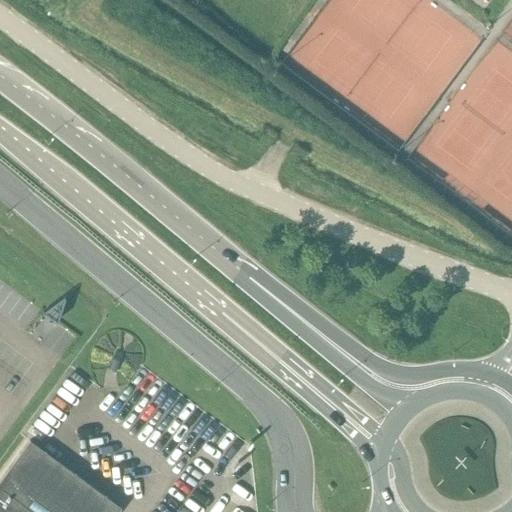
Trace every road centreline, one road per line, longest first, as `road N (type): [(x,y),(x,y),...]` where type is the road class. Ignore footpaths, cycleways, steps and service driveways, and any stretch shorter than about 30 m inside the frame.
road 1 (unclassified): [(511,296),(213,173),(0,19)]
road 2 (primary): [(259,286),(0,79)]
road 3 (primary): [(0,134),(219,311)]
road 4 (primary): [(488,375),(393,376),(259,286)]
road 5 (primary): [(219,311),(377,464)]
road 6 (primary): [(219,311),(384,438)]
road 7 (primary): [(418,401),(371,388),(259,286)]
